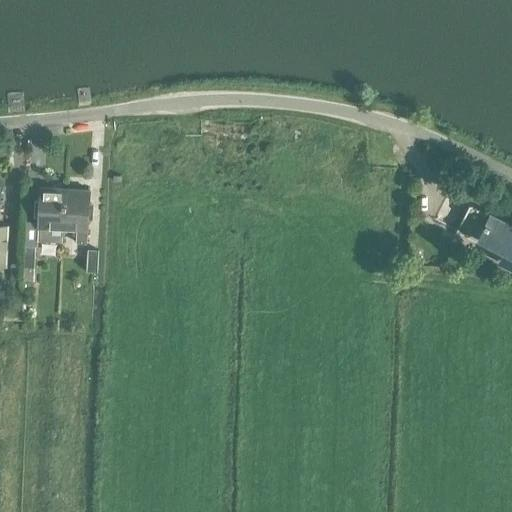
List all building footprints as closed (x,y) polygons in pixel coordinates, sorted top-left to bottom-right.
[(0,263),(8,263),(9,223),(1,222),(2,185),(0,185),(0,263)] [(42,187),(40,237),(40,240),(61,241),(62,227),(65,227),(66,188),(42,187)] [(90,188),(66,188),(65,227),(77,228),(78,240),(89,240),(90,188)] [(511,265),(511,225),(471,204),(458,231),(506,256),(503,261),(511,265)] [(25,254),(25,265),(35,266),(36,245),(25,244),(25,254)] [(98,269),(99,248),(89,248),(88,269),(98,269)]
